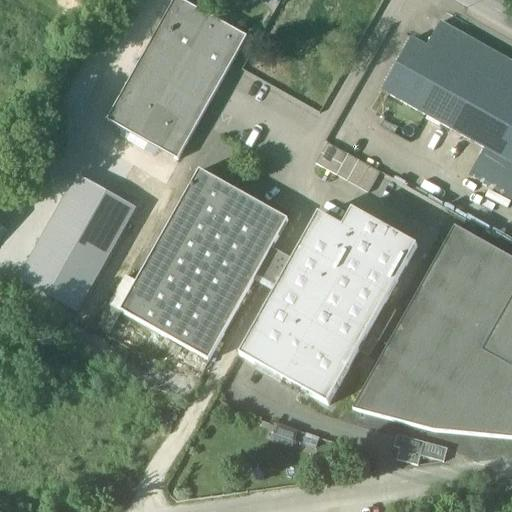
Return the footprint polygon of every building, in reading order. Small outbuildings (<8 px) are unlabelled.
[(149,146),(178,162),(247,39),(177,0),(175,0),(107,122),(128,134),(122,145),(143,156),(149,146)] [(382,94),(511,166),(511,65),(440,25),(426,50),(411,41),(382,94)] [(75,136),(62,129),(52,123),(40,144),(51,150),(64,157),(75,136)] [(317,163),(369,191),(379,172),(328,144),(317,163)] [(122,287),(98,329),(109,335),(121,314),(209,364),(288,223),(199,173),(132,293),(122,287)] [(76,316),(135,209),(77,178),(18,285),(76,316)] [(342,230),(319,217),(240,358),(328,407),(368,337),(378,343),(395,312),(385,306),(417,249),(352,213),(342,230)] [(511,261),(455,229),(352,413),(441,436),(511,442),(511,261)]
